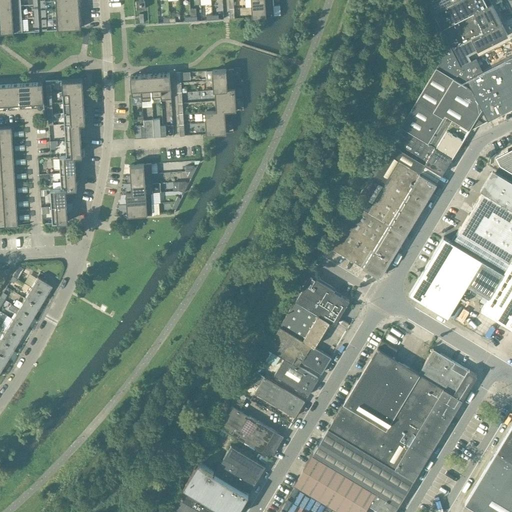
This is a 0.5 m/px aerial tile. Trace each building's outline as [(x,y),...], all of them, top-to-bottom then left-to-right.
[(79,8),(78,0),(57,0),(55,0),(56,10),(79,8)] [(145,8),(144,0),(135,0),(136,9),(145,8)] [(426,0),(433,12),(457,0),(426,0)] [(457,0),(433,12),(441,28),(487,5),(484,0),(457,0)] [(491,3),(487,5),(441,28),(449,44),(452,49),(502,23),(491,3)] [(273,15),(273,5),(266,6),(251,7),(252,17),(267,16),(273,15)] [(0,19),(21,18),(21,6),(0,6),(0,19)] [(80,18),(79,8),(56,10),(56,19),(80,18)] [(0,33),(22,32),(21,18),(0,19),(0,33)] [(80,28),(80,18),(56,19),(57,29),(80,28)] [(502,23),(452,49),(460,66),(471,61),(468,55),(508,35),(502,23)] [(449,44),(436,67),(453,77),(472,89),(481,107),(487,119),(511,106),(511,54),(488,67),(482,55),(471,61),(460,66),(452,49),(449,44)] [(436,67),(416,99),(434,109),(453,77),(436,67)] [(227,69),(212,70),(213,80),(227,79),(234,79),(233,69),(227,69)] [(160,84),(159,73),(150,74),(150,85),(151,95),(152,95),(160,95),(161,95),(160,84)] [(169,73),(159,73),(160,84),(161,95),(160,95),(160,100),(171,99),(170,84),(169,73)] [(150,85),(150,74),(140,75),(141,86),(141,96),(141,101),(152,100),(152,95),(151,95),(150,85)] [(141,86),(140,75),(130,75),(131,86),(131,97),(141,96),(141,86)] [(434,109),(418,136),(428,142),(445,114),(458,122),(469,128),(481,107),(472,89),(453,77),(434,109)] [(83,90),(82,78),(61,80),(62,91),(83,90)] [(235,88),(234,79),(227,79),(213,80),(213,90),(214,90),(228,89),(235,88)] [(42,81),(30,82),(31,102),(44,101),(42,81)] [(31,102),(30,82),(18,83),(19,103),(31,102)] [(19,103),(18,83),(6,83),(7,103),(19,103)] [(235,99),(235,88),(228,89),(214,90),(215,100),(235,99)] [(83,101),(83,90),(62,91),(63,102),(83,101)] [(236,110),(235,99),(215,100),(216,111),(225,110),(225,111),(236,110)] [(434,109),(416,99),(400,126),(418,136),(434,109)] [(84,111),(83,101),(63,102),(64,113),(84,111)] [(225,121),(225,111),(225,110),(216,111),(204,111),(205,122),(225,121)] [(85,122),(84,111),(64,113),(64,124),(85,122)] [(445,114),(428,142),(436,147),(452,157),(452,156),(461,141),(467,131),(468,130),(457,124),(458,122),(445,114)] [(226,133),(225,121),(205,122),(206,134),(226,133)] [(85,123),(85,122),(64,124),(65,140),(81,139),(80,123),(85,123)] [(0,141),(12,140),(11,126),(0,126),(0,141)] [(452,157),(436,147),(428,142),(418,136),(400,126),(390,142),(425,164),(441,174),(452,157)] [(82,154),(81,139),(65,140),(66,155),(82,154)] [(0,155),(13,154),(12,140),(0,141),(0,155)] [(390,142),(354,202),(368,211),(399,159),(419,171),(420,172),(425,164),(390,142)] [(511,146),(495,155),(499,163),(511,170),(511,146)] [(0,169),(14,168),(13,154),(0,155),(0,169)] [(82,156),(82,154),(66,155),(59,156),(60,173),(76,172),(75,156),(82,156)] [(399,159),(368,211),(388,223),(405,233),(436,182),(420,172),(419,171),(399,159)] [(151,163),(130,164),(130,174),(152,173),(151,163)] [(0,183),(15,182),(14,168),(0,169),(0,183)] [(77,187),(76,172),(60,173),(61,188),(77,187)] [(152,183),(152,173),(130,174),(131,184),(152,183)] [(487,182),(482,189),(483,190),(458,231),(509,262),(511,257),(511,184),(493,173),(488,182),(487,182)] [(0,197),(16,196),(15,182),(0,183),(0,197)] [(153,193),(152,183),(131,184),(131,193),(150,192),(150,193),(153,193)] [(77,188),(77,187),(61,188),(50,189),(51,206),(67,205),(66,189),(77,188)] [(151,204),(150,193),(150,192),(131,193),(125,193),(126,205),(146,203),(146,204),(151,204)] [(0,211),(17,210),(16,196),(0,197),(0,211)] [(388,223),(368,211),(354,202),(328,245),(380,276),(405,233),(388,223)] [(147,215),(146,204),(146,203),(126,205),(127,216),(147,215)] [(68,222),(67,205),(51,206),(52,223),(68,222)] [(0,225),(18,225),(17,210),(0,211),(0,225)] [(503,273),(443,236),(409,294),(447,317),(467,284),(488,297),(503,273)] [(511,257),(509,262),(503,273),(488,297),(481,309),(511,328),(511,257)] [(18,265),(12,276),(16,278),(22,268),(18,265)] [(349,300),(334,290),(335,289),(311,274),(295,300),(329,320),(334,324),(349,300)] [(37,276),(30,287),(44,296),(51,285),(37,276)] [(44,296),(30,287),(24,298),(38,306),(44,296)] [(38,306),(24,298),(17,308),(31,316),(38,306)] [(329,320),(295,300),(279,326),(314,346),(329,320)] [(31,316),(17,308),(11,319),(25,327),(31,316)] [(25,327),(11,319),(5,329),(19,338),(25,327)] [(331,357),(314,346),(279,326),(267,347),(274,351),(284,357),(292,362),(296,355),(302,358),(300,360),(321,373),(331,357)] [(19,338),(5,329),(0,336),(0,340),(12,348),(19,338)] [(12,348),(0,340),(0,354),(6,358),(12,348)] [(382,511),(393,511),(462,399),(477,375),(433,348),(419,372),(392,356),(397,349),(381,340),(294,484),(337,510),(335,511),(363,511),(369,504),(382,511)] [(265,354),(260,364),(275,373),(274,375),(308,395),(318,378),(292,363),(292,362),(284,357),(274,351),(271,357),(265,354)] [(305,400),(284,388),(253,369),(248,378),(241,390),(252,397),(254,392),(295,416),(305,400)] [(235,399),(232,405),(239,409),(243,404),(235,399)] [(232,405),(219,426),(270,457),(283,436),(239,409),(232,405)] [(511,424),(505,436),(495,452),(511,461),(511,424)] [(212,440),(200,461),(210,467),(217,457),(211,453),(213,450),(215,451),(216,449),(214,448),(217,443),(212,440)] [(265,465),(256,460),(231,444),(216,470),(250,491),(265,465)] [(511,511),(511,461),(495,452),(465,503),(479,511),(511,511)] [(236,511),(248,493),(212,472),(214,469),(199,460),(183,486),(182,486),(170,507),(166,511),(236,511)]
